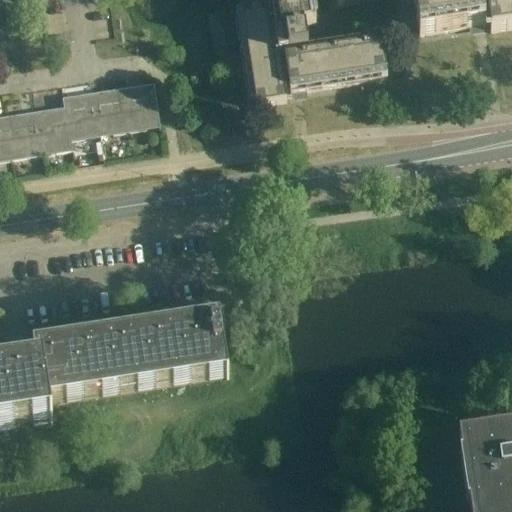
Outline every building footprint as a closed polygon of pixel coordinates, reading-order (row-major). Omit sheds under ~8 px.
[(287,106),(286,98),(284,89),(289,89),(291,97),(388,83),(382,47),(309,58),(305,31),(317,29),(312,0),(275,0),(277,7),(236,13),(251,111),(271,108),(287,106)] [(490,36),(511,32),(511,0),(432,0),(414,3),(419,39),(489,29),(490,36)] [(123,93),(130,136),(161,131),(154,88),(123,93)] [(130,136),(123,93),(93,97),(100,141),(130,136)] [(70,145),(71,145),(100,141),(93,97),(63,102),(64,112),(65,112),(70,145)] [(65,112),(64,112),(35,116),(42,160),(72,156),(71,145),(70,145),(65,112)] [(35,116),(5,121),(12,165),(42,160),(35,116)] [(186,116),(176,117),(177,129),(188,127),(186,116)] [(0,121),(0,166),(12,165),(5,121),(0,121)] [(228,382),(221,331),(220,328),(189,333),(38,355),(41,373),(0,379),(0,436),(53,428),(50,408),(228,382)] [(511,511),(511,433),(464,441),(474,511),(511,511)]
